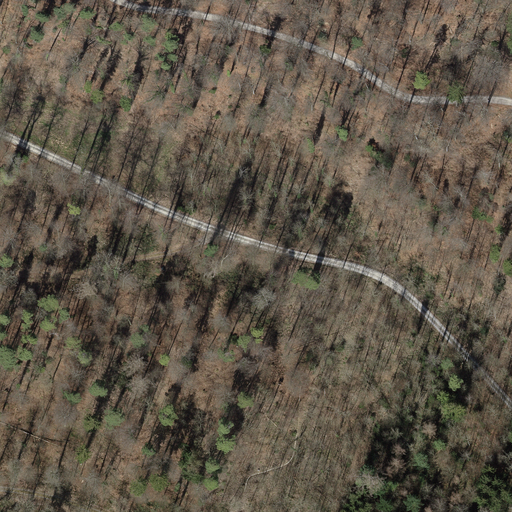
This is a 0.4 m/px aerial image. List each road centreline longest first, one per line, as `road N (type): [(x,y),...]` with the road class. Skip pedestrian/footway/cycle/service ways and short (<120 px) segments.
road 1 (track): [(511,405),(426,312),(376,274),(218,231),(0,133)]
road 2 (track): [(511,102),(409,98),(277,34),(119,0)]
road 3 (track): [(0,270),(60,276),(218,231)]
